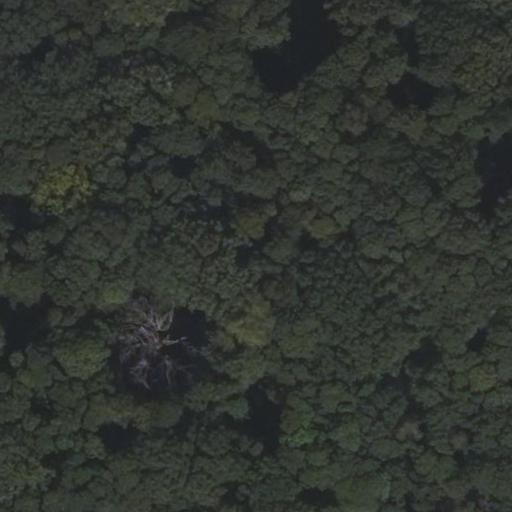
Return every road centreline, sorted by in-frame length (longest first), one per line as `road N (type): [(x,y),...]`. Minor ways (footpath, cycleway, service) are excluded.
road 1 (track): [(135,0),(511,251)]
road 2 (track): [(275,511),(309,494),(434,511)]
